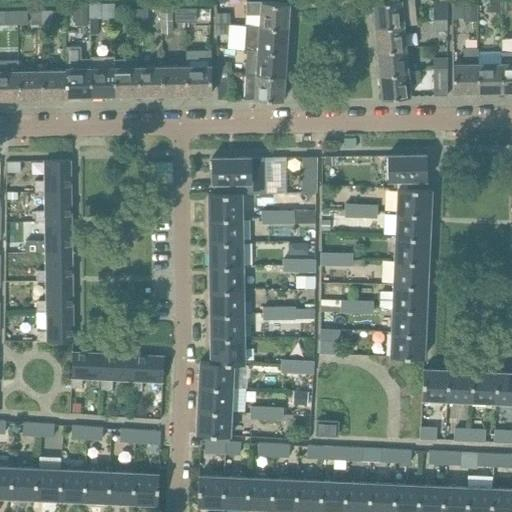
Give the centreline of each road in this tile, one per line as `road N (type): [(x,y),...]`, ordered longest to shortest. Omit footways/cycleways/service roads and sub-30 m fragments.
road 1 (residential): [(177,511),(180,126)]
road 2 (residential): [(180,126),(511,119)]
road 3 (residential): [(0,126),(180,126)]
